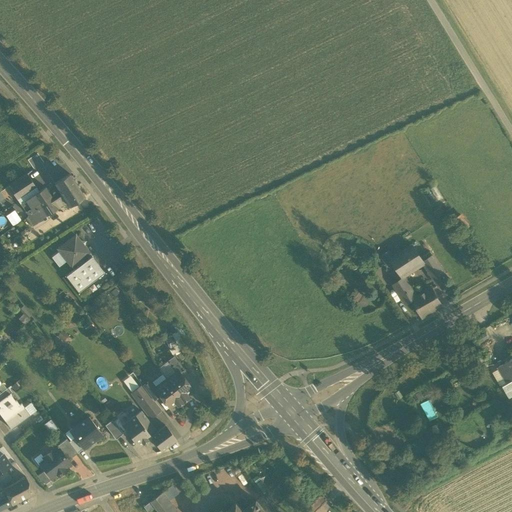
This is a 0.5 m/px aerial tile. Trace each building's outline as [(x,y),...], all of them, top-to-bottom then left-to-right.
[(8,186),(17,199),(36,187),(27,174),(8,186)] [(40,208),(53,200),(62,194),(77,185),(69,174),(54,183),(59,191),(58,192),(55,191),(53,192),(53,195),(51,196),(45,187),(38,191),(20,204),(28,216),(29,216),(40,208)] [(77,185),(62,194),(64,198),(67,202),(69,206),(84,196),(77,185)] [(38,191),(36,187),(17,199),(20,204),(38,191)] [(56,203),(64,198),(62,194),(53,200),(56,203)] [(67,202),(64,198),(56,203),(58,207),(67,202)] [(40,208),(45,216),(58,207),(56,203),(53,200),(40,208)] [(12,205),(3,211),(13,225),(22,219),(12,205)] [(23,220),(28,227),(45,216),(40,208),(29,216),(28,216),(23,220)] [(71,266),(76,262),(81,259),(89,253),(84,246),(85,241),(80,240),(75,235),(57,248),(59,251),(66,260),(71,266)] [(392,260),(402,275),(423,262),(422,261),(413,247),(392,260)] [(66,260),(59,251),(51,257),(59,266),(66,260)] [(431,274),(438,286),(448,279),(432,254),(424,259),(433,273),(431,274)] [(91,256),(83,262),(79,266),(66,276),(78,292),(104,272),(91,256)] [(393,285),(406,305),(414,300),(413,299),(417,297),(403,278),(393,285)] [(414,300),(423,315),(442,305),(432,288),(417,297),(413,299),(414,300)] [(12,293),(7,297),(11,302),(16,298),(12,293)] [(23,314),(18,319),(25,325),(32,316),(23,305),(19,309),(23,314)] [(89,322),(83,326),(87,331),(93,327),(89,322)] [(61,330),(57,337),(64,341),(68,335),(61,330)] [(172,335),(165,338),(169,346),(176,342),(172,335)] [(178,371),(183,377),(187,374),(174,356),(166,361),(175,373),(178,371)] [(511,358),(498,367),(507,383),(511,380),(511,358)] [(162,374),(166,380),(175,373),(166,361),(158,367),(159,371),(162,374)] [(175,373),(166,380),(183,401),(186,399),(186,395),(192,390),(183,377),(178,371),(175,373)] [(151,382),(155,388),(166,380),(162,374),(151,382)] [(123,382),(131,393),(139,387),(130,376),(123,382)] [(142,385),(153,400),(160,395),(155,388),(151,382),(149,380),(142,385)] [(180,403),(183,401),(166,380),(155,388),(160,395),(169,408),(175,403),(180,403)] [(502,386),(509,398),(511,396),(511,380),(507,383),(502,386)] [(131,393),(143,409),(153,401),(141,385),(139,387),(131,393)] [(0,393),(0,400),(10,394),(12,392),(8,387),(6,389),(0,393)] [(15,401),(10,394),(0,400),(0,407),(0,414),(3,419),(4,418),(6,420),(5,421),(11,429),(30,415),(24,407),(21,404),(19,405),(16,400),(15,401)] [(143,409),(151,419),(161,410),(154,400),(153,401),(143,409)] [(24,407),(30,415),(36,411),(30,402),(24,407)] [(122,411),(117,416),(122,422),(127,417),(122,411)] [(136,417),(141,423),(146,419),(142,412),(136,417)] [(147,439),(150,436),(141,423),(136,417),(135,415),(129,420),(123,424),(122,425),(126,430),(138,446),(142,443),(143,443),(145,444),(147,442),(148,440),(147,439)] [(88,416),(72,429),(76,435),(74,437),(83,449),(94,440),(95,441),(103,435),(88,416)] [(116,416),(111,420),(121,433),(126,430),(122,425),(123,424),(116,416)] [(50,419),(44,424),(51,433),(57,428),(50,419)] [(141,423),(150,436),(156,432),(146,419),(141,423)] [(115,438),(121,433),(111,420),(105,425),(115,438)] [(165,425),(156,432),(150,436),(161,451),(171,444),(176,440),(165,425)] [(68,441),(74,437),(76,435),(72,429),(64,435),(66,438),(68,441)] [(74,437),(68,441),(77,453),(83,449),(74,437)] [(67,460),(77,453),(68,441),(66,438),(56,446),(59,449),(67,460)] [(40,463),(51,478),(70,463),(67,460),(59,449),(54,453),(52,450),(43,457),(45,460),(40,463)] [(45,460),(43,457),(40,453),(33,459),(38,465),(40,463),(45,460)] [(0,456),(0,473),(4,470),(11,465),(3,454),(0,456)] [(8,474),(0,479),(0,481),(3,485),(11,479),(8,474)] [(6,495),(11,504),(34,492),(25,476),(3,488),(6,495)] [(154,507),(157,511),(178,511),(164,492),(158,496),(153,499),(150,501),(154,507)] [(0,498),(0,510),(11,504),(6,495),(0,498)] [(265,511),(257,500),(242,511),(265,511)] [(143,506),(147,511),(148,511),(154,507),(150,501),(143,506)] [(242,511),(236,503),(224,511),(242,511)]
